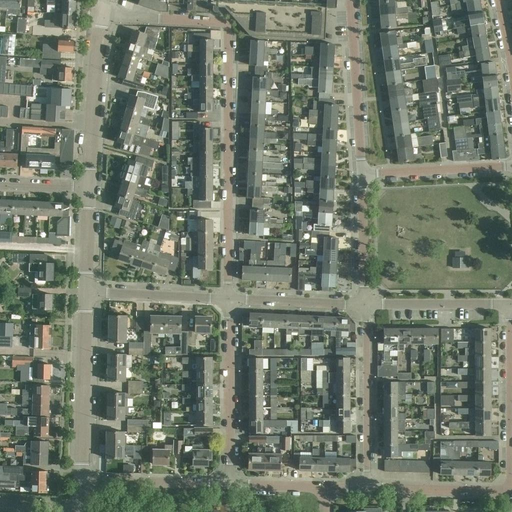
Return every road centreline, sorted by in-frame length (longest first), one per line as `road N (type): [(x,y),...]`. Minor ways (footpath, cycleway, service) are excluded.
road 1 (residential): [(101,16),(227,27),(229,299)]
road 2 (residential): [(82,481),(85,293)]
road 3 (residential): [(228,485),(229,299)]
road 4 (residential): [(510,490),(510,305)]
road 5 (residential): [(365,488),(365,304)]
road 6 (residential): [(364,181),(351,0)]
road 7 (residential): [(89,187),(101,16)]
road 8 (residential): [(364,181),(511,169)]
road 9 (residential): [(228,485),(82,481)]
road 10 (residential): [(365,488),(510,490)]
road 11 (residential): [(510,305),(365,304)]
road 12 (residential): [(229,299),(85,293)]
road 13 (residential): [(365,304),(229,299)]
road 14 (residential): [(365,304),(364,181)]
